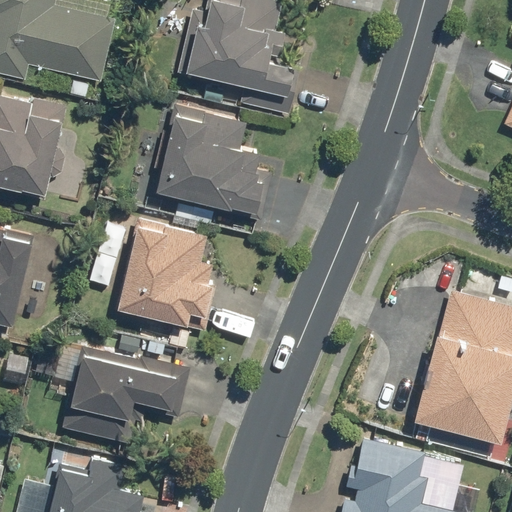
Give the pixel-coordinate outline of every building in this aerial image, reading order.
[(0,0),(0,72),(23,77),(26,62),(99,79),(113,15),(105,13),(108,1),(105,0),(0,0)] [(237,99),(286,111),(300,59),(276,53),(283,26),(272,23),(278,0),(203,0),(202,6),(191,3),(174,69),(241,86),(237,99)] [(511,27),(508,37),(511,39),(511,61),(511,64),(511,95),(501,120),(511,125),(511,27)] [(0,186),(44,197),(67,102),(32,93),(30,99),(0,91),(0,186)] [(169,107),(150,186),(261,212),(272,168),(252,164),(256,147),(237,143),(243,117),(201,107),(199,114),(169,107)] [(134,213),(112,305),(203,327),(214,280),(205,278),(209,259),(198,257),(204,230),(134,213)] [(0,320),(7,322),(29,231),(0,224),(0,320)] [(511,300),(443,283),(408,415),(497,438),(511,380),(511,300)] [(190,327),(167,323),(163,343),(186,348),(190,327)] [(79,339),(59,424),(122,439),(131,404),(176,415),(188,364),(79,339)] [(356,434),(337,511),(471,511),(472,511),(421,499),(427,473),(418,470),(423,449),(356,434)] [(138,511),(143,490),(117,484),(123,460),(89,452),(86,466),(56,458),(50,482),(22,475),(12,511),(138,511)]
